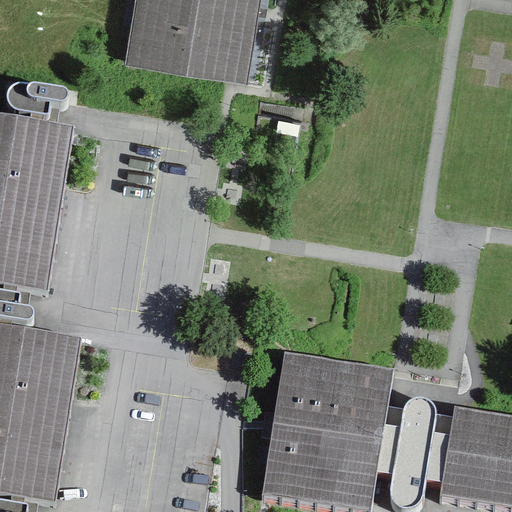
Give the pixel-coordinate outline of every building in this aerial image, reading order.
[(134,0),(126,59),(253,79),(265,0),(134,0)] [(75,127),(0,115),(0,286),(50,294),(63,206),(75,127)] [(81,337),(0,323),(0,496),(54,505),(81,337)] [(373,511),(397,368),(287,351),(264,501),(334,511),(373,511)] [(511,511),(511,416),(460,408),(445,502),(511,511)]
